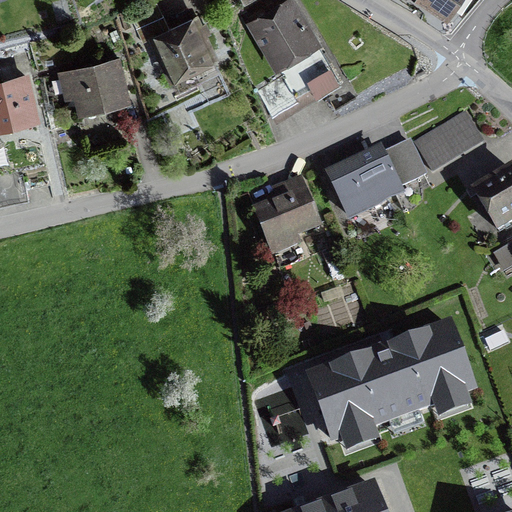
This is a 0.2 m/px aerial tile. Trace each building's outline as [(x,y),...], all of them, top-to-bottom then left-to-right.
[(318,97),(341,83),(291,0),(289,0),(252,22),(283,74),(257,90),(273,116),(298,100),(295,95),(312,86),(318,97)] [(428,0),(447,13),(455,0),(428,0)] [(170,29),(157,1),(130,14),(143,41),(154,36),(173,76),(213,57),(194,17),(170,29)] [(83,106),(124,95),(116,61),(74,72),(83,106)] [(1,81),(0,76),(0,74),(1,74),(0,70),(0,124),(36,116),(26,75),(1,81)] [(427,161),(439,154),(429,137),(416,144),(427,161)] [(425,175),(410,142),(381,155),(380,152),(330,175),(350,216),(399,193),(397,188),(425,175)] [(498,228),(511,219),(511,169),(476,191),(498,228)] [(0,211),(29,204),(20,170),(0,174),(0,211)] [(270,244),(318,224),(300,180),(285,186),(290,197),(256,211),(270,244)] [(415,212),(381,232),(398,259),(431,238),(415,212)] [(443,407),(440,400),(473,388),(450,326),(310,378),(332,439),(364,428),(367,435),(373,433),(371,428),(435,404),(437,409),(443,407)] [(383,511),(374,488),(331,504),(309,511),(383,511)]
